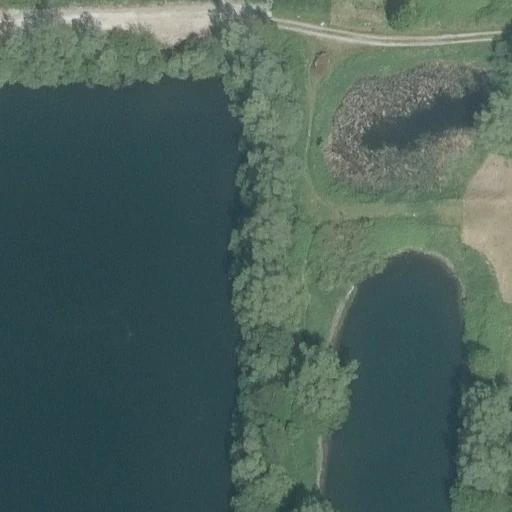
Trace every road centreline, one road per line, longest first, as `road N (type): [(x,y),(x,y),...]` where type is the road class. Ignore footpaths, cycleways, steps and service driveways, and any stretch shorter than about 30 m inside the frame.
road 1 (track): [(0,26),(204,19),(380,42),(502,36)]
road 2 (track): [(511,204),(377,215),(311,200),(303,162),(322,32)]
